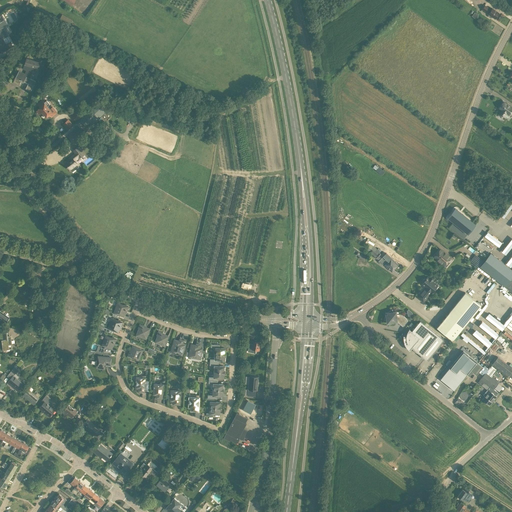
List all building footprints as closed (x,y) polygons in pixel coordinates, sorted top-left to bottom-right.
[(499,13),(492,9),(491,10),(485,5),(482,10),(489,15),(489,16),(489,17),(490,18),(491,18),(492,18),(492,17),(495,19),(499,13)] [(73,20),(62,14),(59,19),(70,25),(73,20)] [(8,25),(5,19),(0,22),(0,47),(3,52),(9,49),(13,47),(11,41),(6,43),(3,38),(8,36),(6,31),(5,31),(3,27),(8,25)] [(40,62),(26,58),(24,64),(23,69),(26,70),(25,73),(19,70),(16,77),(13,83),(19,85),(21,80),(28,83),(26,89),(31,91),(36,81),(30,79),(34,68),(38,69),(40,62)] [(511,89),(506,86),(502,92),(511,98),(511,89)] [(37,104),(40,107),(38,108),(39,109),(36,111),(39,115),(42,113),(47,118),(50,116),(52,118),(58,112),(53,107),(51,109),(48,106),(50,104),(47,101),(44,102),(42,100),(37,104)] [(77,129),(80,132),(83,129),(83,130),(93,121),(94,122),(95,121),(96,122),(107,112),(109,114),(112,111),(109,108),(106,111),(106,110),(99,102),(77,122),(77,121),(71,127),(75,131),(77,129)] [(509,115),(511,110),(511,107),(503,102),(499,108),(502,110),(499,113),(504,116),(507,113),(509,115)] [(77,111),(71,116),(76,121),(82,116),(77,111)] [(64,126),(67,130),(73,124),(68,119),(64,123),(62,124),(64,126)] [(84,149),(81,145),(73,150),(75,153),(63,161),(72,172),(79,167),(77,164),(78,164),(76,161),(79,159),(85,154),(83,150),(84,149)] [(456,208),(448,217),(468,234),(476,224),(456,208)] [(482,235),(497,247),(501,242),(486,231),(482,235)] [(504,255),(511,243),(511,237),(510,237),(500,251),(504,255)] [(377,249),(373,245),(370,248),(372,250),(379,256),(381,254),(379,253),(381,251),(378,248),(377,249)] [(451,258),(441,249),(434,257),(444,265),(451,258)] [(372,250),(370,253),(377,259),(379,256),(372,250)] [(359,258),(364,261),(367,258),(361,254),(358,252),(356,255),(359,257),(359,258)] [(386,253),(382,257),(385,259),(395,268),(398,264),(386,253)] [(475,254),(469,262),(474,266),(480,258),(475,254)] [(491,254),(481,267),(487,272),(511,291),(511,269),(498,258),(491,254)] [(379,260),(378,261),(381,264),(382,265),(383,264),(385,265),(391,271),(395,268),(385,259),(382,257),(379,260)] [(435,278),(431,275),(429,278),(427,277),(426,279),(425,279),(424,279),(423,279),(422,280),(422,281),(423,282),(422,283),(426,286),(424,289),(423,292),(422,291),(418,297),(423,301),(431,292),(432,292),(437,285),(432,281),(435,278)] [(481,305),(465,292),(437,327),(452,340),(481,305)] [(124,305),(119,303),(117,308),(115,308),(114,312),(123,316),(124,312),(126,313),(128,306),(124,305)] [(407,321),(408,321),(406,318),(404,316),(402,315),(399,314),(396,314),(396,312),(393,312),(392,309),(393,309),(390,310),(388,311),(387,313),(385,315),(384,317),(384,320),(384,319),(387,320),(387,322),(397,321),(403,326),(407,321)] [(9,318),(0,310),(0,320),(5,324),(9,318)] [(118,321),(113,319),(111,324),(110,323),(108,328),(117,332),(119,328),(120,328),(122,322),(118,320),(118,321)] [(443,339),(420,320),(412,331),(410,329),(408,332),(407,336),(404,335),(404,336),(405,344),(410,350),(410,349),(412,347),(413,348),(413,349),(414,349),(424,358),(425,359),(425,358),(427,360),(443,339)] [(144,325),(140,324),(138,328),(139,328),(137,333),(142,335),(141,337),(146,339),(149,329),(146,328),(146,327),(144,326),(144,325)] [(471,333),(487,347),(491,342),(475,328),(471,333)] [(7,332),(7,331),(0,332),(0,343),(3,343),(3,349),(12,348),(10,336),(9,336),(8,332),(7,332)] [(162,332),(158,331),(157,335),(158,335),(155,341),(160,342),(160,344),(165,346),(168,336),(164,335),(165,334),(162,333),(162,332)] [(112,338),(107,336),(105,341),(103,340),(102,345),(111,348),(112,345),(114,345),(116,339),(112,337),(112,338)] [(179,340),(174,339),(173,344),(172,344),(172,345),(172,347),(173,348),(172,352),(182,355),(185,346),(182,345),(183,340),(179,339),(179,340)] [(253,344),(250,343),(249,343),(248,352),(258,354),(258,350),(259,351),(260,347),(259,346),(260,342),(254,341),(253,344)] [(200,344),(196,343),(196,345),(191,344),(190,349),(189,348),(189,349),(190,350),(189,352),(191,352),(190,357),(200,359),(202,350),(199,349),(200,344)] [(213,353),(215,353),(226,354),(226,351),(225,351),(225,349),(225,348),(224,348),(220,348),(220,345),(211,344),(211,347),(214,347),(213,353)] [(142,350),(133,346),(132,350),(131,349),(130,352),(129,352),(128,356),(132,357),(137,359),(139,354),(141,355),(142,350)] [(450,368),(441,380),(455,391),(468,375),(471,371),(477,376),(483,367),(464,351),(450,368)] [(226,357),(226,354),(215,353),(215,356),(212,357),(212,359),(210,359),(210,362),(219,363),(219,360),(224,360),(225,360),(225,359),(225,357),(226,357)] [(111,357),(99,355),(98,356),(97,359),(95,361),(95,364),(96,365),(96,366),(97,367),(97,368),(104,368),(105,368),(105,365),(106,365),(107,365),(107,364),(110,364),(111,358),(111,357)] [(511,367),(498,356),(491,365),(507,377),(506,379),(507,379),(511,383),(511,367)] [(219,363),(210,362),(210,365),(212,365),(212,368),(214,368),(214,371),(225,372),(225,369),(224,369),(224,367),(224,366),(223,366),(219,366),(219,363)] [(18,369),(15,367),(10,372),(14,375),(8,382),(18,391),(25,383),(18,378),(19,377),(15,374),(18,369)] [(279,379),(287,381),(290,373),(282,370),(279,379)] [(225,375),(225,372),(214,371),(214,374),(211,375),(211,377),(209,377),(209,380),(218,381),(218,378),(223,378),(224,378),(224,377),(224,375),(225,375)] [(486,371),(478,382),(487,390),(483,395),(485,396),(483,400),(484,401),(483,402),(487,405),(488,404),(489,405),(496,396),(495,395),(498,392),(494,389),(499,381),(486,371)] [(248,385),(247,396),(255,396),(256,386),(257,386),(258,376),(250,376),(249,385),(248,385)] [(145,378),(136,377),(136,380),(135,380),(135,381),(136,381),(135,388),(138,388),(138,391),(144,391),(145,378)] [(211,389),(213,389),(224,390),(224,387),(223,387),(223,385),(223,384),(222,384),(217,384),(218,381),(209,380),(208,383),(211,383),(211,389)] [(163,384),(154,384),(154,387),(153,387),(153,388),(154,388),(153,394),(156,395),(156,398),(162,398),(163,384)] [(39,398),(28,389),(23,395),(34,404),(39,398)] [(208,395),(208,398),(215,398),(215,399),(216,399),(217,396),(221,396),(223,396),(223,395),(223,393),(224,393),(224,390),(213,389),(213,392),(210,393),(210,395),(208,395)] [(181,390),(171,390),(170,401),(173,401),(173,404),(180,404),(180,395),(181,395),(181,394),(180,394),(181,390)] [(55,409),(51,405),(53,402),(49,400),(51,398),(46,394),(42,400),(44,402),(39,408),(50,416),(55,409)] [(199,397),(189,397),(189,400),(188,400),(188,401),(189,401),(188,408),(191,408),(191,411),(198,411),(199,397)] [(208,407),(221,408),(221,405),(220,405),(220,403),(220,402),(219,402),(214,401),(215,399),(215,398),(208,398),(206,398),(205,401),(208,401),(208,407)] [(76,411),(68,404),(63,410),(64,411),(64,412),(65,413),(66,413),(71,417),(76,411)] [(221,411),(221,408),(208,407),(208,413),(206,413),(206,416),(213,416),(214,413),(218,414),(219,414),(219,413),(220,413),(220,411),(221,411)] [(223,438),(230,441),(231,439),(237,441),(239,438),(243,440),(247,430),(243,429),(246,423),(245,423),(247,418),(237,412),(223,438)] [(91,421),(87,418),(83,423),(87,426),(85,428),(96,436),(101,430),(90,422),(91,421)] [(4,447),(6,448),(12,436),(7,433),(3,439),(7,441),(4,447)] [(14,445),(18,439),(12,436),(6,448),(8,449),(11,444),(14,445)] [(20,449),(24,442),(18,439),(14,445),(20,449)] [(20,449),(17,454),(16,456),(21,459),(22,457),(20,455),(22,450),(25,452),(25,453),(28,454),(31,448),(29,446),(29,445),(24,442),(20,449)] [(108,445),(106,448),(100,443),(94,451),(100,455),(100,454),(107,459),(114,450),(108,445)] [(131,453),(125,448),(113,463),(124,472),(128,467),(130,468),(134,463),(127,457),(131,453)] [(8,467),(14,471),(18,465),(12,462),(8,467)] [(146,465),(144,462),(140,466),(143,469),(141,472),(146,475),(149,472),(154,476),(158,472),(147,464),(146,465)] [(5,473),(11,476),(14,471),(8,467),(5,473)] [(197,476),(199,479),(204,474),(197,467),(189,476),(193,480),(197,476)] [(8,482),(11,476),(5,473),(3,476),(2,475),(1,476),(0,477),(2,478),(8,482)] [(71,483),(75,486),(80,481),(75,477),(74,477),(72,475),(67,482),(70,484),(71,483)] [(162,488),(162,487),(171,494),(174,489),(169,485),(170,484),(166,480),(168,478),(164,475),(157,483),(160,485),(160,487),(162,488)] [(75,486),(74,488),(79,492),(80,490),(85,485),(80,481),(75,486)] [(85,494),(90,489),(85,485),(80,490),(85,494)] [(89,500),(90,498),(95,493),(90,489),(85,494),(84,496),(89,500)] [(465,490),(463,489),(458,496),(463,499),(464,498),(467,500),(472,494),(466,489),(465,490)] [(61,503),(65,498),(59,493),(55,499),(61,503)] [(95,502),(100,497),(95,493),(90,498),(95,502)] [(100,497),(95,502),(101,506),(105,501),(100,497)] [(166,508),(170,511),(183,511),(187,507),(175,497),(166,508)] [(59,505),(65,510),(67,508),(61,503),(55,499),(51,504),(57,508),(59,505)] [(460,502),(456,509),(460,511),(470,511),(471,511),(465,508),(467,506),(460,502)]
